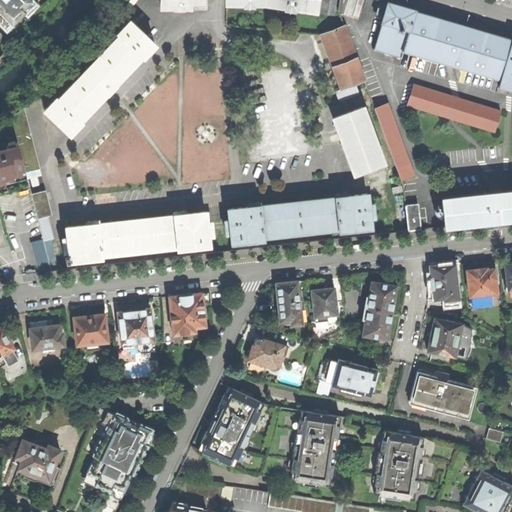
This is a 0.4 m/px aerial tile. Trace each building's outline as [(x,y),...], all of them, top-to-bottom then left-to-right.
[(0,0),(0,21),(7,29),(9,26),(24,11),(27,14),(37,5),(32,0),(0,0)] [(204,3),(203,0),(161,0),(161,8),(175,8),(175,9),(183,9),(183,8),(190,8),(191,3),(204,3)] [(318,0),(225,0),(226,4),(245,4),(244,6),(252,6),(252,4),(264,4),(286,7),(286,9),(294,10),(294,8),(316,12),(318,0)] [(335,0),(322,0),(320,13),(333,15),(335,0)] [(511,90),(511,37),(511,40),(415,11),(415,9),(387,1),(380,23),(372,49),(401,57),(403,51),(500,79),(497,86),(511,90)] [(426,5),(425,9),(464,21),(466,17),(426,5)] [(143,56),(154,44),(129,20),(118,32),(119,33),(57,98),(56,97),(44,109),(70,133),(81,121),(80,120),(142,55),(143,56)] [(320,34),(340,88),(363,80),(343,26),(320,34)] [(500,111),(413,84),(407,105),(494,132),(500,111)] [(374,108),(400,179),(413,174),(386,103),(374,108)] [(23,106),(10,115),(17,140),(25,172),(39,168),(23,106)] [(332,117),(354,174),(384,163),(363,106),(332,117)] [(0,185),(26,178),(25,172),(17,140),(14,141),(13,138),(6,139),(7,142),(0,143),(0,146),(0,185)] [(45,189),(30,193),(37,218),(48,215),(51,214),(45,189)] [(444,227),(499,221),(511,219),(511,189),(441,198),(444,227)] [(248,207),(227,209),(228,220),(224,220),(225,234),(230,234),(231,243),(262,240),(262,237),(339,229),(339,232),(371,228),(370,219),(374,218),(372,204),(368,204),(367,194),(346,196),(346,193),(335,194),(335,197),(259,205),(258,202),(248,203),(248,207)] [(405,207),(408,231),(420,230),(417,205),(405,207)] [(68,251),(69,257),(70,261),(101,257),(101,255),(177,246),(178,249),(209,245),(208,236),(213,235),(211,221),(207,222),(205,211),(185,213),(184,210),(173,211),(174,214),(97,223),(97,219),(86,221),(87,224),(66,226),(67,237),(63,238),(64,252),(68,251)] [(54,238),(48,215),(37,218),(42,239),(43,241),(51,239),(54,238)] [(31,242),(38,273),(50,270),(49,266),(43,241),(42,239),(31,242)] [(57,264),(51,239),(43,241),(49,266),(57,264)] [(511,261),(503,262),(506,290),(511,289),(511,261)] [(441,265),(430,266),(428,299),(443,298),(444,307),(459,305),(454,263),(441,265)] [(477,268),(466,269),(469,295),(470,295),(471,302),(472,304),(473,305),(475,306),(487,304),(486,293),(497,292),(493,266),(477,268)] [(364,307),(391,311),(396,284),(383,282),(371,280),(368,297),(365,296),(364,307)] [(299,308),(303,308),(300,281),(287,282),(276,283),(279,311),(280,321),(286,320),(287,324),(301,323),(299,308)] [(333,287),(321,288),(311,289),(314,317),(314,322),(327,321),(326,315),(336,314),(333,287)] [(182,294),(168,295),(173,334),(195,331),(195,327),(205,325),(201,292),(182,294)] [(129,309),(118,311),(121,340),(122,339),(123,346),(132,345),(132,341),(152,339),(149,307),(138,308),(138,307),(133,308),(129,308),(129,309)] [(362,318),(364,319),(362,335),(386,339),(388,325),(391,311),(364,307),(362,318)] [(88,314),(73,316),(76,344),(85,343),(86,349),(99,348),(98,341),(108,340),(104,312),(88,314)] [(431,334),(427,350),(454,355),(461,323),(453,322),(453,321),(446,319),(446,320),(434,318),(431,334)] [(37,320),(29,321),(32,347),(63,344),(62,332),(59,333),(58,324),(51,325),(47,326),(46,320),(46,319),(37,320)] [(0,326),(0,354),(2,354),(8,364),(18,359),(13,349),(14,349),(2,325),(0,326)] [(281,353),(285,354),(287,345),(268,340),(266,338),(262,340),(261,338),(260,338),(258,337),(256,338),(255,338),(253,340),(253,342),(253,344),(252,344),(250,351),(248,359),(273,366),(275,366),(276,366),(278,364),(279,362),(281,353)] [(331,382),(337,360),(325,357),(320,379),(331,382)] [(376,368),(367,366),(361,364),(338,358),(337,360),(331,382),(331,384),(370,395),(376,368)] [(446,382),(435,379),(436,376),(416,371),(413,385),(409,400),(469,415),(476,386),(447,379),(446,382)] [(446,382),(447,379),(448,373),(437,371),(436,376),(435,379),(446,382)] [(227,386),(198,449),(233,466),(263,402),(244,393),(227,386)] [(300,410),(290,479),(330,485),(340,416),(320,413),(300,410)] [(97,443),(140,463),(144,456),(149,444),(146,443),(152,431),(114,414),(108,426),(106,424),(97,443)] [(503,432),(488,428),(486,438),(500,442),(503,432)] [(411,435),(411,434),(403,433),(384,430),(374,493),(413,499),(423,437),(411,435)] [(48,480),(53,466),(60,449),(48,445),(47,448),(22,439),(16,457),(22,459),(18,469),(25,471),(24,475),(30,478),(36,480),(38,476),(48,480)] [(92,455),(94,456),(78,492),(115,509),(132,474),(135,475),(140,463),(97,443),(92,455)] [(61,469),(53,466),(48,480),(38,476),(36,480),(54,487),(61,469)] [(501,511),(511,492),(511,485),(479,468),(461,503),(477,511),(501,511)] [(186,497),(184,504),(206,508),(218,511),(222,485),(175,478),(168,492),(186,497)] [(269,492),(267,506),(305,511),(368,511),(369,508),(269,492)] [(205,511),(206,508),(184,504),(173,501),(167,511),(205,511)]
